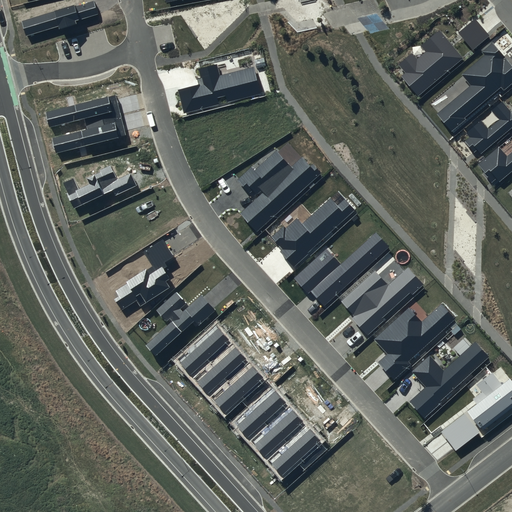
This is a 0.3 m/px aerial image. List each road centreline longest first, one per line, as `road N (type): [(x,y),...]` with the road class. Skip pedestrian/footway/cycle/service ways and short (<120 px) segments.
road 1 (residential): [(140,48),(164,136),(194,201),(262,291),(450,497)]
road 2 (residential): [(0,113),(29,224),(78,326),(237,511)]
road 3 (residential): [(140,48),(95,66),(0,79)]
